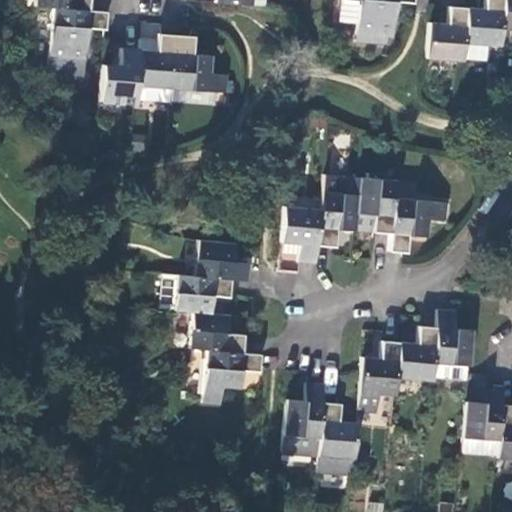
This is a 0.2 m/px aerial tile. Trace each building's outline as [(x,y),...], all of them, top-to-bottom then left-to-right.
[(31,0),(31,4),(47,6),(84,9),(85,1),(85,0),(31,0)] [(356,0),(337,0),(335,21),(354,22),(356,0)] [(356,0),(352,40),(384,43),(384,35),(387,35),(391,0),(410,2),(410,0),(356,0)] [(484,45),(496,46),(498,28),(500,0),(482,0),(481,7),(464,6),(461,43),(484,45)] [(511,0),(500,0),(498,28),(511,29),(511,0)] [(423,57),(459,59),(461,43),(464,6),(453,5),(446,4),(444,22),(426,22),(423,57)] [(84,9),(47,6),(42,71),(77,74),(82,26),(101,27),(102,10),(93,9),(84,9)] [(168,89),(173,34),(162,32),(154,31),(153,39),(152,50),(134,49),(131,86),(168,89)] [(181,34),(173,34),(168,89),(211,92),(222,93),(224,74),(204,72),(206,55),(188,54),(189,35),(181,34)] [(135,37),(134,49),(152,50),(153,39),(135,37)] [(484,45),(461,43),(459,59),(482,61),(484,45)] [(97,63),(94,99),(130,102),(130,100),(131,86),(134,49),(125,48),(118,48),(115,64),(97,63)] [(168,89),(131,86),(130,100),(167,103),(167,101),(168,89)] [(211,92),(168,89),(167,101),(210,104),(211,92)] [(316,210),(313,246),(320,246),(327,246),(331,247),(333,228),(350,230),(355,176),(319,173),(316,210)] [(355,176),(350,230),(372,231),(380,232),(386,232),(389,197),(390,180),(355,176)] [(389,197),(386,232),(384,250),(392,250),(399,251),(402,251),(404,234),(421,236),(423,220),(441,221),(443,203),(389,197)] [(294,261),(297,262),(305,263),(311,263),(313,246),(316,210),(283,207),(279,242),(295,244),(294,261)] [(189,276),(226,280),(244,281),(244,273),(245,266),(245,263),(227,261),(228,243),(193,240),(189,276)] [(168,311),(187,313),(203,314),(205,296),(224,298),(225,289),(226,280),(189,276),(171,275),(168,311)] [(451,311),(446,310),(440,310),(433,309),(433,327),(429,361),(466,364),(468,329),(450,328),(451,311)] [(187,313),(183,348),(201,350),(237,353),(238,346),(239,339),(239,335),(221,333),(222,316),(203,314),(187,313)] [(429,361),(433,327),(425,326),(415,325),(413,342),(394,341),(391,376),(427,379),(428,375),(429,361)] [(391,376),(394,341),(385,340),(379,340),(376,340),(374,355),(357,354),(353,409),(372,410),(374,395),(390,395),(391,376)] [(254,372),(254,367),(255,359),(256,354),(237,353),(201,350),(197,403),(215,405),(216,388),(234,389),(236,371),(254,372)] [(429,361),(428,375),(465,378),(466,364),(429,361)] [(314,452),(318,400),(318,382),(310,381),(300,380),(298,399),(281,398),(277,449),(314,452)] [(495,438),(498,401),(499,385),(489,385),(481,384),(480,398),(479,400),(463,399),(460,436),(495,438)] [(334,401),(332,401),(325,401),(318,400),(314,452),(312,473),(348,476),(352,420),(333,418),(334,401)] [(511,457),(511,402),(510,402),(504,402),(498,401),(495,438),(493,455),(511,457)] [(493,455),(495,438),(460,436),(459,454),(493,457),(493,455)] [(366,511),(380,511),(381,503),(367,502),(366,511)]
